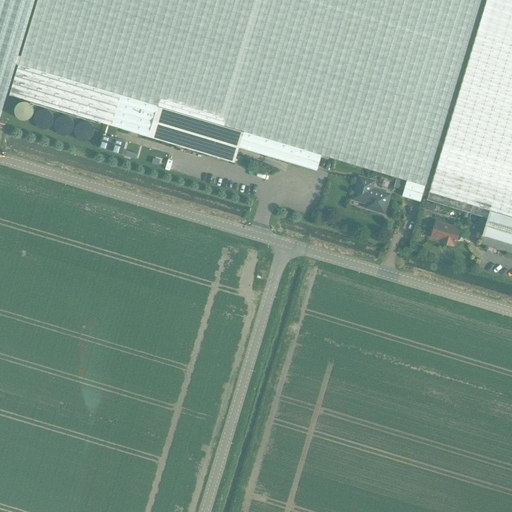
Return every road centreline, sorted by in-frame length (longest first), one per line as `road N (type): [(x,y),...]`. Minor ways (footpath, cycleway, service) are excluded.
road 1 (unclassified): [(284,243),(0,156)]
road 2 (unclassified): [(204,511),(284,243)]
road 3 (unclassified): [(511,311),(284,243)]
